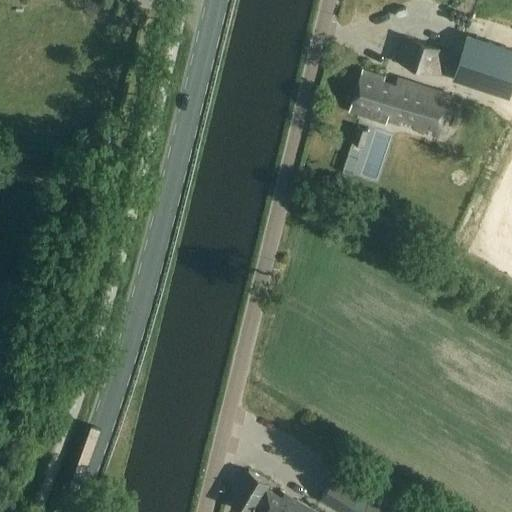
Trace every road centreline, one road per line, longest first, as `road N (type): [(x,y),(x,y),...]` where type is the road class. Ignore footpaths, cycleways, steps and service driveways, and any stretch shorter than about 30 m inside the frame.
road 1 (primary): [(66,511),(129,337),(212,0)]
road 2 (unclassified): [(203,511),(327,0)]
